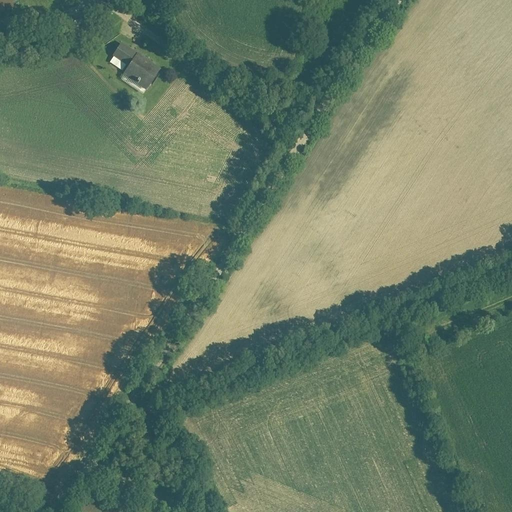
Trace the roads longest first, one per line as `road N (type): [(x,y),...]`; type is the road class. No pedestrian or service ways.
road 1 (unclassified): [(408,0),(87,464)]
road 2 (track): [(121,412),(511,260)]
